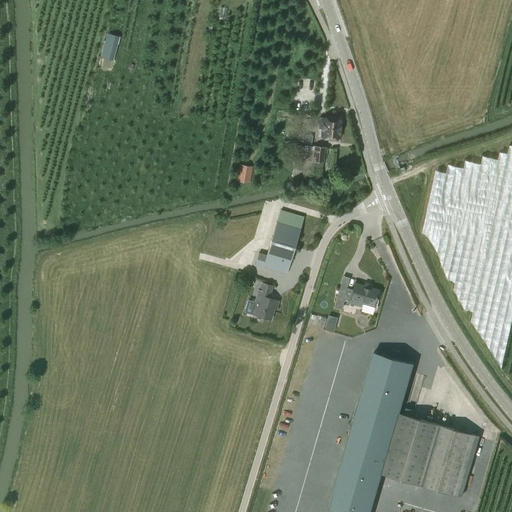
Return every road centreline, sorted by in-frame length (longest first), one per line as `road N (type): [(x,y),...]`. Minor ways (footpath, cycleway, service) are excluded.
road 1 (unclassified): [(241,511),(325,238),(391,196)]
road 2 (tertiary): [(511,412),(448,321),(391,196)]
road 3 (tertiary): [(391,196),(326,0)]
